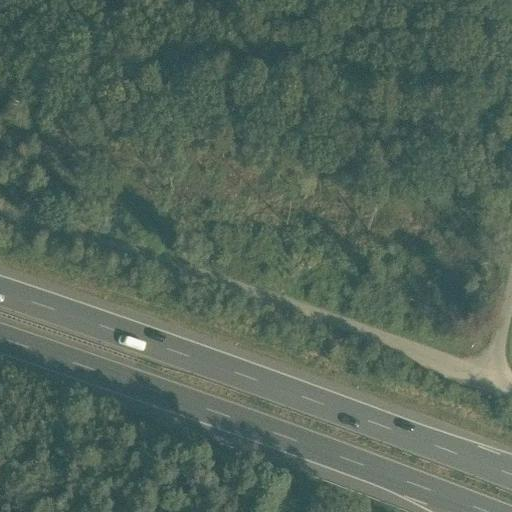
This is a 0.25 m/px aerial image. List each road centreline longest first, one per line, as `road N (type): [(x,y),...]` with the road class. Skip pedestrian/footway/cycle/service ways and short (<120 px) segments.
road 1 (motorway): [(511,475),(0,290)]
road 2 (track): [(511,388),(0,214)]
road 3 (motorway): [(0,342),(487,511)]
